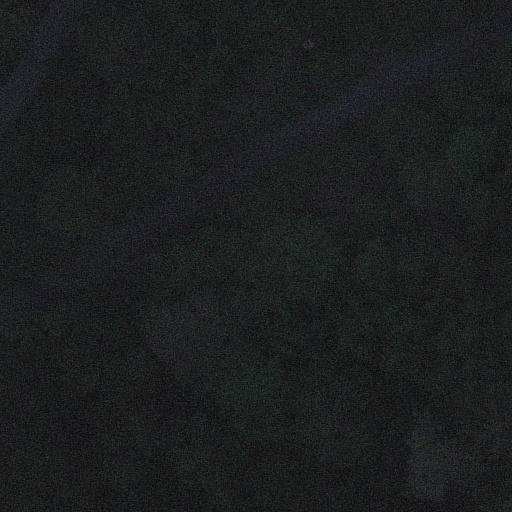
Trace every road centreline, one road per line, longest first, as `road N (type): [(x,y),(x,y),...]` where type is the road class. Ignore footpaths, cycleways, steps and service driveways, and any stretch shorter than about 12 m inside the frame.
road 1 (track): [(0,322),(511,3)]
road 2 (track): [(0,109),(68,0)]
